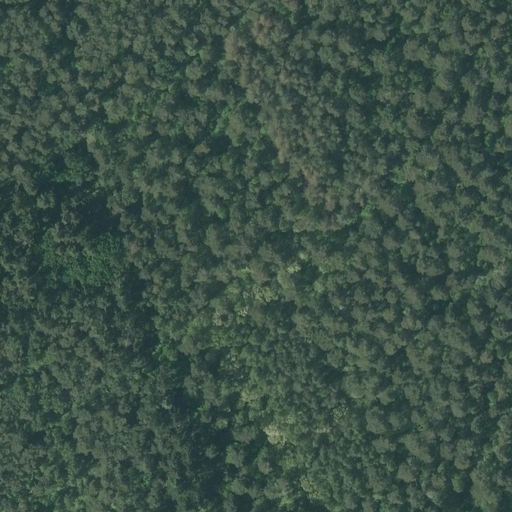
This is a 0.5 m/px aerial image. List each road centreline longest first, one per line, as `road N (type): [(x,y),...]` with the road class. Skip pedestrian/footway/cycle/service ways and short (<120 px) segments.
road 1 (track): [(511,105),(161,333)]
road 2 (track): [(6,0),(72,93),(161,333)]
road 3 (track): [(222,511),(161,333)]
